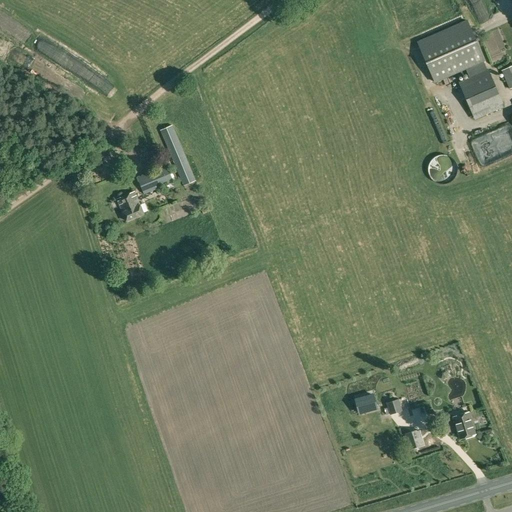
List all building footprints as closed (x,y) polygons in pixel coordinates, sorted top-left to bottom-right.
[(458,82),(475,119),(504,106),(488,69),(487,69),(484,61),(485,61),(472,31),(467,19),(417,41),(422,53),(434,83),(466,69),(469,77),(458,82)] [(511,65),(501,70),(509,88),(511,87),(511,65)] [(160,130),(183,186),(196,181),(172,125),(160,130)] [(500,144),(511,138),(511,133),(508,126),(476,140),(479,147),(485,144),(485,145),(498,139),(500,144)] [(137,177),(144,194),(166,185),(168,188),(175,185),(174,182),(173,182),(167,165),(137,177)] [(117,199),(126,221),(144,213),(140,205),(134,191),(117,199)] [(355,400),(359,413),(377,408),(373,395),(355,400)] [(385,403),(390,414),(402,411),(398,399),(385,403)] [(453,417),(460,439),(475,434),(468,412),(453,417)] [(404,433),(409,449),(423,444),(418,429),(404,433)] [(443,441),(432,442),(433,449),(444,447),(443,441)]
